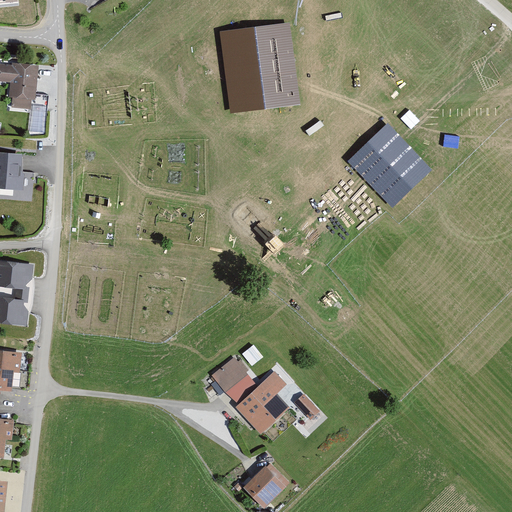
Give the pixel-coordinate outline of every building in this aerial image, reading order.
[(288,26),(224,33),(232,108),(297,100),(288,26)] [(38,101),(41,67),(16,65),(15,68),(0,66),(0,70),(0,83),(14,85),(12,100),(15,100),(14,109),(33,110),(34,100),(38,101)] [(430,170),(388,127),(352,163),(393,206),(430,170)] [(0,189),(23,192),(26,156),(0,153),(0,189)] [(35,284),(37,266),(1,262),(0,272),(0,286),(29,290),(30,284),(35,284)] [(27,311),(28,302),(0,298),(0,323),(30,327),(32,312),(27,311)] [(253,363),(265,354),(255,341),(243,350),(253,363)] [(23,374),(25,354),(0,351),(0,389),(16,391),(18,374),(23,374)] [(262,386),(233,356),(212,376),(242,407),(239,409),(263,435),(291,408),(279,395),(287,387),(275,374),(262,386)] [(319,412),(305,397),(297,405),(311,420),(319,412)] [(17,442),(19,421),(0,419),(0,457),(11,459),(12,442),(17,442)] [(289,477),(270,455),(246,476),(266,498),(289,477)] [(243,476),(239,480),(243,484),(247,480),(243,476)] [(0,511),(8,511),(12,483),(0,481),(0,511)]
